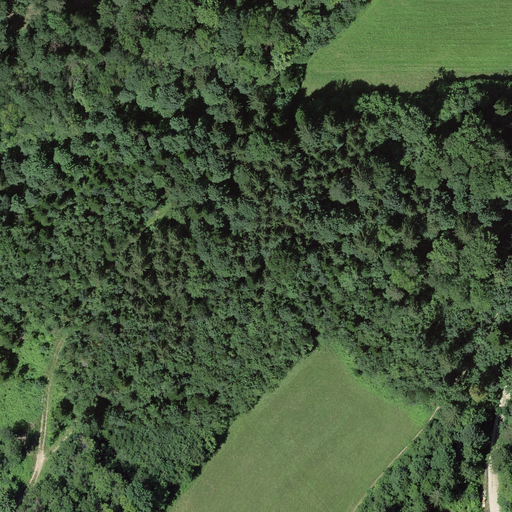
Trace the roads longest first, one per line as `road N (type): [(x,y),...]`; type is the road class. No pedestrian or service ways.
road 1 (track): [(353,511),(432,426),(477,326),(511,298)]
road 2 (track): [(492,511),(511,385)]
